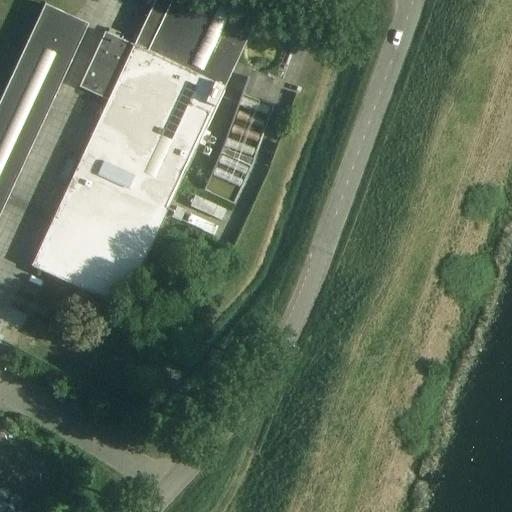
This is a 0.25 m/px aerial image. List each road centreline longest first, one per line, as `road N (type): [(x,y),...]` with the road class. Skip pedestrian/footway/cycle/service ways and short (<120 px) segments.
road 1 (tertiary): [(168,487),(258,384),(293,322),(411,0)]
road 2 (unclassified): [(168,487),(0,384)]
